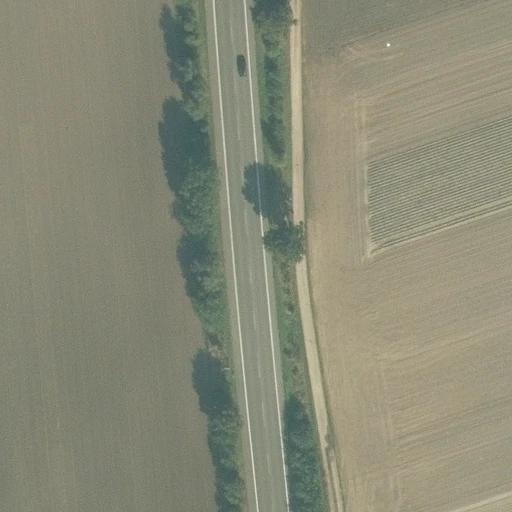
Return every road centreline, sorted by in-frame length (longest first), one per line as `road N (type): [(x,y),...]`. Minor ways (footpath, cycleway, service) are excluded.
road 1 (track): [(332,511),(297,220),(294,0)]
road 2 (secondary): [(275,511),(231,0)]
